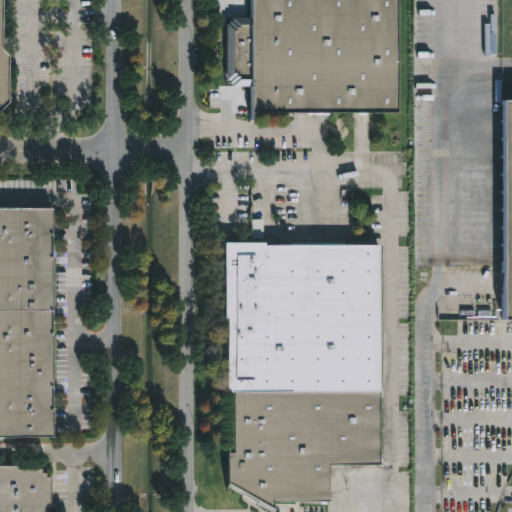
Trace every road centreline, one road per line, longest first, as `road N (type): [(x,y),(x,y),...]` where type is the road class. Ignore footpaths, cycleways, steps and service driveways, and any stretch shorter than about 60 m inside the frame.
road 1 (tertiary): [(116,0),(117,511)]
road 2 (tertiary): [(189,511),(189,0)]
